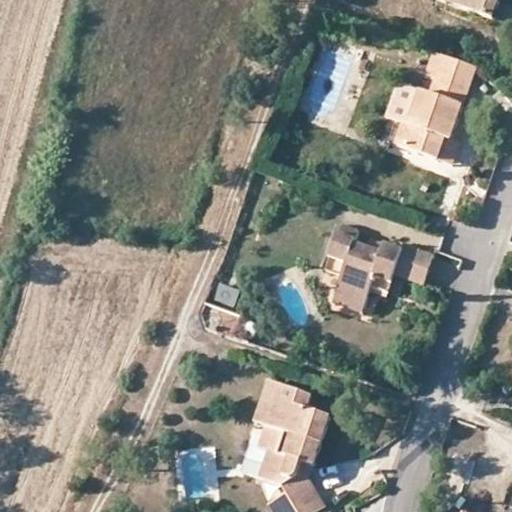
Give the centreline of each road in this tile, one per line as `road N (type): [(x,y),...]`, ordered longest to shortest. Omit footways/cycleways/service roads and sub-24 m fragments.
road 1 (track): [(97,511),(224,231),(310,0)]
road 2 (residential): [(511,181),(406,511)]
road 3 (track): [(0,242),(60,0)]
